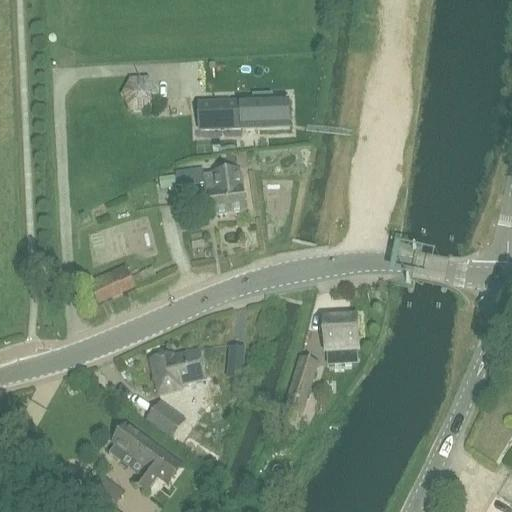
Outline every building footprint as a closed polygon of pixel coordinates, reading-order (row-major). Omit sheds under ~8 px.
[(130,114),(149,113),(159,96),(148,79),(128,80),(120,97),(130,114)] [(200,132),(288,129),(287,103),(199,106),(200,132)] [(242,190),(241,190),(229,192),(227,174),(202,178),(205,195),(209,195),(212,218),(245,213),(242,190)] [(126,268),(88,285),(98,306),(135,290),(133,285),(155,275),(152,269),(130,278),(126,268)] [(323,319),(325,354),(358,352),(356,317),(323,319)] [(245,349),(230,348),(228,380),(243,381),(245,349)] [(175,358),(175,356),(150,362),(158,397),(183,391),(182,388),(206,382),(199,352),(175,358)] [(283,411),(303,417),(320,364),(298,359),(283,411)] [(144,426),(170,445),(187,421),(160,402),(144,426)] [(115,448),(109,456),(139,479),(134,485),(146,494),(157,480),(168,487),(182,468),(126,426),(112,446),(115,448)] [(80,509),(83,511),(82,511),(118,511),(114,508),(125,494),(101,476),(88,493),(91,496),(80,509)] [(483,511),(509,511),(511,506),(511,493),(495,486),(483,511)]
